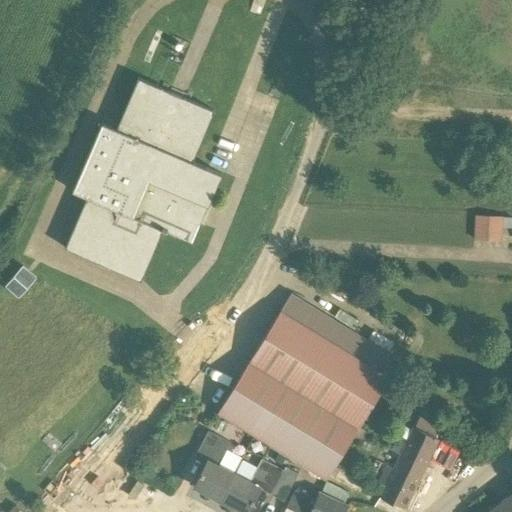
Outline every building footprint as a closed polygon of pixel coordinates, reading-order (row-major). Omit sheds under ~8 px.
[(86,197),(66,246),(65,246),(64,248),(141,281),(142,279),(141,279),(162,230),(165,232),(166,232),(192,243),(201,222),(195,220),(202,204),(208,206),(221,174),(192,161),(213,112),(213,113),(214,111),(137,78),(136,80),(137,80),(116,129),(101,122),(72,191),(86,197)] [(501,243),(501,217),(477,217),(477,242),(501,243)] [(19,298),(36,278),(22,266),(5,286),(19,298)] [(400,361),(340,323),(291,294),(218,412),(327,480),(400,361)] [(398,463),(421,475),(438,439),(436,438),(415,427),(409,439),(399,435),(392,450),(402,455),(398,463)] [(220,500),(234,474),(219,466),(231,443),(208,431),(195,455),(207,462),(194,486),(220,500)] [(287,456),(279,452),(274,461),(282,466),(287,456)] [(234,474),(220,500),(243,511),(247,511),(259,489),(273,495),(285,471),(261,458),(249,481),(234,474)] [(421,475),(398,463),(395,469),(374,459),(366,477),(386,487),(381,499),(404,510),(421,475)] [(284,503),(296,477),(285,471),(273,495),(272,496),(284,503)] [(345,511),(349,505),(344,503),(349,493),(327,482),(322,492),(319,491),(316,499),(295,489),(287,508),(296,511),(345,511)] [(503,511),(511,511),(511,493),(498,504),(503,511)]
